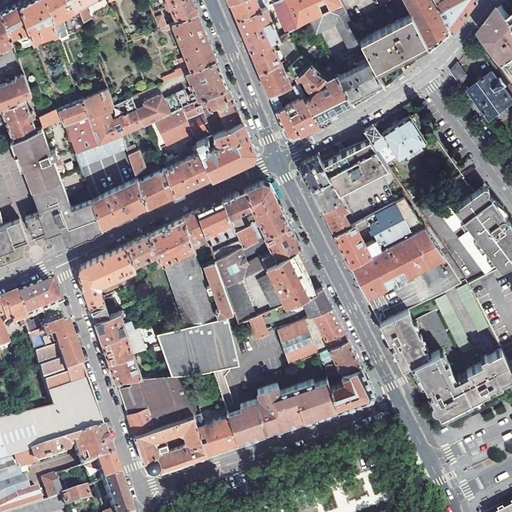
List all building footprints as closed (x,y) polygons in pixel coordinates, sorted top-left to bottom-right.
[(22,0),(20,1),(30,28),(33,38),(38,36),(38,35),(54,29),(55,31),(60,29),(62,36),(67,35),(65,20),(60,15),(78,6),(74,0),(22,0)] [(163,0),(167,8),(172,6),(178,19),(198,11),(193,0),(163,0)] [(229,0),(231,3),(237,18),(260,8),(256,0),(229,0)] [(279,0),(273,3),(286,33),(287,33),(301,25),(309,21),(342,5),(339,0),(279,0)] [(426,46),(428,49),(439,40),(448,33),(430,0),(403,0),(411,14),(425,42),(426,46)] [(434,0),(450,31),(465,11),(472,0),(434,0)] [(14,4),(1,11),(11,36),(30,28),(20,1),(14,4)] [(488,23),(481,32),(511,74),(511,17),(503,4),(488,23)] [(86,5),(79,9),(84,20),(91,16),(86,5)] [(349,99),(353,106),(359,103),(382,90),(385,88),(376,70),(374,67),(360,39),(342,5),(309,21),(315,33),(336,24),(349,50),(358,45),(361,51),(341,61),(346,71),(337,75),(349,99)] [(248,45),(250,49),(270,41),(275,39),(278,38),(265,6),(260,8),(237,18),(248,45)] [(0,11),(0,48),(13,41),(11,36),(1,11),(0,11)] [(207,33),(198,11),(178,19),(166,24),(165,24),(167,28),(169,27),(174,25),(176,31),(187,55),(190,62),(184,64),(176,68),(176,70),(158,78),(160,82),(187,70),(217,56),(207,33)] [(161,14),(155,16),(159,26),(165,24),(166,24),(161,14)] [(410,14),(360,39),(374,67),(397,56),(425,42),(410,14)] [(309,21),(301,25),(307,38),(316,33),(315,33),(309,21)] [(286,60),(298,82),(320,125),(330,119),(326,112),(349,99),(337,75),(335,71),(325,76),(309,60),(308,61),(296,49),(287,33),(286,33),(278,38),(275,39),(277,42),(285,57),(286,60)] [(259,71),(280,62),(279,59),(274,46),(273,47),(272,44),(270,41),(250,49),(252,54),(259,71)] [(374,67),(376,70),(418,50),(426,46),(425,42),(397,56),(374,67)] [(190,62),(187,55),(181,57),(184,64),(190,62)] [(89,114),(87,115),(99,144),(122,135),(148,122),(183,105),(228,84),(218,61),(217,56),(187,70),(197,94),(189,98),(185,88),(165,97),(163,93),(145,101),(146,104),(138,107),(133,94),(115,102),(89,114)] [(267,90),(268,93),(291,84),(281,62),(280,62),(259,71),(267,90)] [(458,62),(451,71),(461,84),(469,78),(466,74),(467,74),(458,62)] [(15,76),(0,82),(0,108),(2,107),(25,97),(33,94),(24,71),(14,75),(15,76)] [(494,72),(471,89),(493,118),(499,113),(501,116),(505,116),(511,112),(511,108),(509,105),(511,103),(511,95),(511,94),(511,93),(511,87),(503,76),(500,79),(494,72)] [(301,98),(284,106),(300,134),(310,129),(320,125),(298,82),(292,85),(297,94),(299,93),(301,98)] [(193,130),(197,140),(243,119),(238,109),(230,89),(228,84),(183,105),(193,130)] [(108,86),(83,97),(89,114),(115,102),(108,86)] [(276,95),(270,97),(277,114),(286,134),(289,136),(293,137),(300,134),(284,106),(282,107),(279,109),(278,105),(281,104),(276,95)] [(25,97),(2,107),(14,137),(37,126),(33,116),(35,115),(33,109),(30,110),(25,97)] [(83,97),(58,105),(62,115),(75,153),(99,144),(87,115),(89,114),(83,97)] [(56,98),(37,107),(44,123),(62,115),(58,105),(56,98)] [(158,147),(193,130),(183,105),(148,122),(158,147)] [(374,125),(364,131),(370,140),(376,149),(388,141),(398,158),(405,153),(408,158),(421,150),(418,145),(426,140),(410,115),(382,132),(383,133),(382,134),(374,125)] [(243,119),(197,140),(199,143),(212,175),(223,170),(232,166),(252,157),(253,152),(255,148),(250,136),(245,124),(243,119)] [(14,137),(13,137),(23,166),(27,165),(28,168),(29,172),(26,173),(32,191),(67,179),(56,154),(61,152),(58,145),(53,147),(44,123),(37,126),(14,137)] [(99,144),(75,153),(80,165),(127,148),(126,145),(122,135),(99,144)] [(13,137),(10,139),(19,167),(23,166),(13,137)] [(370,140),(322,162),(330,178),(342,199),(348,210),(355,223),(395,201),(380,170),(387,166),(376,149),(370,140)] [(134,142),(126,145),(127,148),(136,174),(147,169),(139,149),(136,150),(134,142)] [(212,175),(199,143),(193,146),(196,152),(165,166),(174,192),(183,188),(192,184),(206,178),(212,175)] [(301,168),(311,188),(330,178),(322,162),(318,154),(314,156),(304,161),(302,165),(301,168)] [(165,166),(138,179),(147,205),(156,201),(166,196),(174,192),(165,166)] [(137,178),(92,198),(103,226),(124,216),(147,205),(138,179),(137,178)] [(316,198),(322,209),(342,199),(330,178),(311,188),(316,198)] [(74,240),(87,234),(89,233),(89,231),(88,229),(96,225),(97,229),(103,226),(92,198),(77,204),(67,179),(32,191),(39,210),(24,216),(33,237),(60,226),(64,235),(69,238),(74,240)] [(262,179),(247,186),(254,202),(252,203),(259,218),(244,225),(239,215),(232,218),(243,245),(266,234),(290,222),(285,210),(280,200),(271,182),(266,181),(262,179)] [(227,195),(223,197),(230,215),(252,203),(254,202),(247,186),(246,186),(241,189),(227,195)] [(511,222),(507,216),(486,186),(455,209),(465,224),(470,231),(498,269),(511,262),(511,261),(511,222)] [(203,207),(199,209),(209,238),(226,230),(232,242),(213,251),(216,259),(241,246),(243,245),(232,218),(230,215),(223,197),(203,207)] [(355,223),(350,225),(335,234),(337,238),(347,257),(351,266),(423,227),(403,197),(395,201),(355,223)] [(328,221),(335,234),(350,225),(343,212),(348,210),(342,199),(322,209),(328,221)] [(465,224),(455,209),(450,203),(439,211),(454,232),(465,224)] [(186,215),(183,216),(191,239),(194,238),(197,244),(199,243),(196,235),(199,234),(202,243),(209,240),(209,238),(199,209),(186,215)] [(0,250),(27,240),(18,218),(0,225),(0,217),(1,217),(0,213),(0,250)] [(163,226),(149,232),(163,267),(185,324),(217,314),(199,265),(197,256),(194,247),(191,239),(183,216),(174,220),(163,226)] [(296,248),(302,245),(292,226),(290,222),(266,234),(274,250),(262,256),(262,254),(248,260),(241,246),(216,259),(225,284),(241,276),(267,263),(296,248)] [(359,282),(368,298),(445,258),(423,227),(351,266),(359,282)] [(459,239),(486,275),(498,269),(470,231),(459,239)] [(145,234),(126,243),(135,266),(139,279),(163,267),(149,232),(145,234)] [(79,270),(90,302),(103,297),(101,287),(103,281),(135,266),(126,243),(118,246),(102,254),(81,263),(79,270)] [(194,247),(197,256),(205,253),(200,245),(194,247)] [(271,271),(286,301),(295,297),(301,294),(316,288),(303,262),(300,255),(296,248),(267,263),(271,271)] [(368,298),(380,323),(410,308),(461,282),(445,258),(368,298)] [(225,284),(216,259),(199,265),(217,314),(226,310),(228,311),(234,309),(225,284)] [(259,276),(273,306),(278,304),(286,301),(271,271),(259,276)] [(225,284),(234,309),(237,320),(250,316),(256,314),(241,276),(225,284)] [(25,288),(13,293),(27,334),(33,332),(27,317),(50,308),(51,312),(60,309),(50,278),(37,283),(25,288)] [(511,338),(480,279),(469,285),(491,327),(502,347),(508,358),(511,355),(511,338)] [(504,297),(511,293),(511,286),(509,281),(499,287),(504,297)] [(457,291),(479,334),(491,327),(469,285),(457,291)] [(310,313),(332,305),(327,294),(324,290),(322,286),(316,288),(301,294),(310,313)] [(0,298),(0,352),(9,349),(0,324),(0,317),(2,322),(7,320),(9,324),(19,320),(21,325),(20,326),(23,334),(24,333),(26,338),(29,337),(27,334),(13,293),(3,297),(2,298),(0,298)] [(445,294),(434,300),(442,316),(418,328),(421,334),(418,336),(429,356),(440,349),(455,378),(470,370),(469,368),(489,358),(487,355),(481,343),(473,347),(445,294)] [(110,315),(103,297),(90,302),(92,309),(96,320),(110,315)] [(281,313),(298,306),(295,297),(286,301),(278,304),(281,313)] [(278,327),(289,361),(319,350),(347,336),(339,319),(334,309),(332,305),(310,313),(278,327)] [(415,362),(425,382),(430,379),(432,384),(435,389),(433,390),(434,392),(431,394),(441,414),(482,393),(489,389),(491,387),(491,386),(491,384),(495,382),(500,380),(501,383),(511,376),(511,366),(508,358),(502,347),(487,355),(489,358),(469,368),(470,370),(455,378),(440,349),(429,356),(418,336),(421,334),(418,328),(414,321),(416,320),(410,308),(380,323),(389,340),(393,340),(394,340),(395,342),(396,344),(392,346),(403,368),(415,362)] [(110,315),(96,320),(97,324),(102,340),(127,331),(134,328),(131,319),(125,321),(122,314),(124,312),(123,310),(110,315)] [(185,324),(158,331),(172,373),(185,372),(243,362),(241,353),(237,354),(228,311),(226,310),(217,314),(185,324)] [(256,314),(250,316),(252,323),(256,336),(271,330),(269,325),(266,327),(260,312),(256,314)] [(246,322),(247,325),(252,323),(250,316),(237,320),(238,325),(246,322)] [(29,337),(48,392),(84,379),(66,327),(64,321),(33,332),(27,334),(29,337)] [(127,331),(102,340),(108,356),(110,360),(134,352),(136,351),(135,348),(133,349),(127,331)] [(343,369),(361,363),(359,359),(353,348),(347,336),(319,350),(323,362),(334,356),(336,360),(324,366),(327,374),(335,372),(343,369)] [(134,352),(110,360),(115,376),(116,380),(126,376),(128,376),(141,375),(134,352)] [(368,397),(373,387),(368,378),(363,367),(361,363),(343,369),(344,373),(337,375),(335,372),(327,374),(329,379),(339,407),(368,397)] [(131,383),(119,388),(125,407),(128,414),(147,407),(154,426),(192,413),(197,410),(185,372),(172,373),(141,375),(128,376),(131,383)] [(126,376),(116,380),(119,388),(131,383),(128,376),(126,376)] [(244,439),(251,437),(291,423),(339,407),(329,379),(318,382),(317,378),(280,390),(277,382),(257,389),(259,397),(240,405),(241,409),(229,413),(238,441),(244,439)] [(0,418),(0,459),(101,427),(96,414),(91,400),(84,379),(48,392),(53,406),(0,418)] [(425,382),(431,394),(434,392),(433,390),(435,389),(432,384),(430,379),(425,382)] [(489,389),(501,383),(500,380),(495,382),(491,384),(491,386),(491,387),(489,389)] [(441,414),(443,418),(484,397),(482,393),(441,414)] [(133,429),(134,433),(154,426),(147,407),(128,414),(133,429)] [(154,426),(134,433),(144,462),(147,465),(152,469),(159,467),(160,468),(199,455),(207,452),(197,425),(192,413),(154,426)] [(197,425),(207,452),(217,449),(238,441),(229,413),(197,425)] [(0,511),(3,511),(41,500),(37,487),(26,490),(13,494),(8,481),(20,477),(16,467),(66,451),(69,445),(68,443),(73,442),(80,465),(95,460),(110,455),(106,442),(101,427),(0,459),(0,511)] [(102,479),(117,474),(112,459),(110,455),(95,460),(101,475),(98,476),(100,480),(102,479)] [(88,475),(95,473),(93,464),(86,466),(88,475)] [(54,474),(42,478),(49,497),(60,493),(54,474)] [(130,511),(124,494),(117,474),(102,479),(112,507),(98,511),(130,511)] [(13,494),(26,490),(20,477),(8,481),(13,494)] [(3,511),(49,511),(65,507),(64,503),(87,496),(85,491),(96,487),(94,482),(60,493),(49,497),(41,500),(3,511)]
